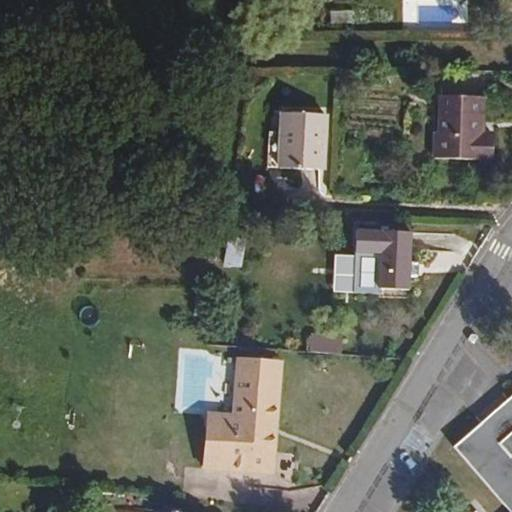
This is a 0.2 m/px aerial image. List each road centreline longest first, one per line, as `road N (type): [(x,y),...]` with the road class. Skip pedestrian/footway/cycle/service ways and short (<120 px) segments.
road 1 (track): [(237,49),(229,175),(106,152),(0,161)]
road 2 (track): [(238,0),(237,49),(511,53)]
road 3 (residential): [(343,511),(511,248)]
